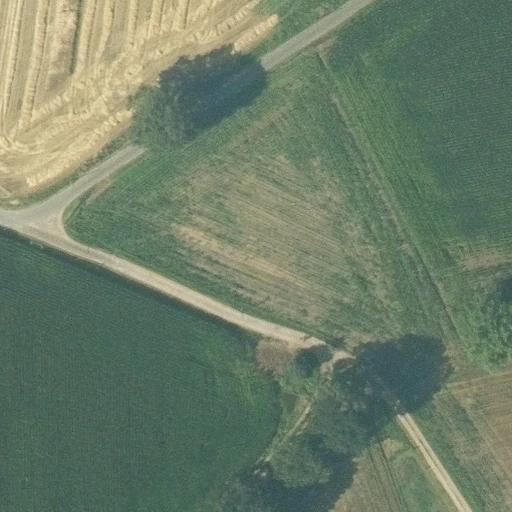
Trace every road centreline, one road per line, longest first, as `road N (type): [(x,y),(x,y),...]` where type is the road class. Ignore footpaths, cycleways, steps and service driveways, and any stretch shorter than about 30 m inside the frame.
road 1 (residential): [(362,0),(28,227),(0,216)]
road 2 (track): [(355,381),(249,511)]
